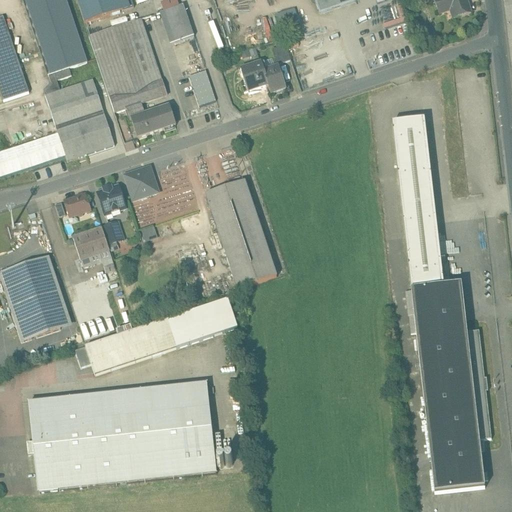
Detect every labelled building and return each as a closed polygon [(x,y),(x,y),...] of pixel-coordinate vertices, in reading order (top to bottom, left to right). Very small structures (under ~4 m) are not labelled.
[(3,18),(0,8),(0,93),(3,103),(29,94),(23,75),(36,71),(39,80),(49,77),(69,70),(87,64),(65,0),(12,0),(34,64),(20,69),(3,18)] [(76,0),(85,25),(123,12),(118,0),(76,0)] [(131,0),(118,0),(123,12),(134,8),(131,0)] [(176,0),(172,0),(161,4),(164,12),(179,7),(176,0)] [(435,0),(434,1),(437,12),(449,8),(453,21),(471,15),(466,0),(435,0)] [(164,12),(164,13),(174,44),(194,38),(184,6),(179,7),(164,12)] [(277,13),(280,28),(299,24),(296,10),(277,13)] [(138,21),(89,38),(110,100),(159,83),(138,21)] [(286,46),(272,50),(273,55),(281,52),(287,50),(286,46)] [(291,61),(287,50),(281,52),(285,63),(291,61)] [(281,52),(273,55),(277,66),(285,63),(281,52)] [(261,64),(241,71),(241,72),(244,81),(247,80),(251,91),(250,91),(251,92),(268,86),(264,73),(261,64)] [(264,73),(268,86),(271,85),(274,93),(273,93),(273,94),(286,90),(278,68),(264,73)] [(93,81),(60,92),(57,82),(72,77),(69,70),(49,77),(51,85),(44,92),(45,97),(58,135),(66,158),(67,163),(115,147),(93,81)] [(206,72),(189,78),(199,108),(216,103),(206,72)] [(159,83),(110,100),(114,113),(126,109),(141,104),(167,96),(163,82),(159,83)] [(141,104),(126,109),(130,121),(131,120),(145,116),(141,104)] [(145,116),(131,120),(135,133),(138,132),(140,137),(137,138),(138,139),(176,127),(169,108),(145,116)] [(462,286),(444,288),(425,121),(392,125),(412,292),(411,292),(435,496),(485,490),(480,442),(467,334),(462,286)] [(66,158),(58,135),(0,153),(0,173),(2,180),(66,158)] [(145,171),(125,177),(133,202),(158,194),(151,174),(145,171)] [(245,183),(206,196),(238,291),(277,278),(245,183)] [(126,210),(118,187),(112,190),(111,188),(103,190),(104,192),(97,194),(105,217),(112,215),(113,217),(120,214),(120,212),(126,210)] [(82,195),(78,197),(76,199),(65,203),(70,218),(77,216),(79,217),(82,216),(83,214),(90,211),(85,196),(85,197),(82,195)] [(66,217),(62,204),(55,207),(59,219),(66,217)] [(123,241),(118,224),(111,226),(117,243),(123,241)] [(111,226),(103,229),(108,246),(117,243),(111,226)] [(142,231),(146,243),(158,239),(155,228),(142,231)] [(101,229),(73,239),(81,263),(109,253),(101,229)] [(109,253),(81,263),(83,270),(102,264),(104,269),(114,266),(109,253)] [(38,263),(0,275),(0,277),(22,343),(61,330),(60,328),(62,328),(58,315),(55,316),(38,264),(38,263)] [(114,266),(104,269),(106,274),(115,271),(114,266)] [(228,301),(168,321),(177,350),(238,330),(228,301)] [(140,324),(116,332),(118,338),(86,349),(91,366),(95,377),(177,350),(168,321),(142,330),(140,324)] [(492,441),(479,332),(467,334),(480,442),(492,441)] [(86,349),(75,352),(81,369),(91,366),(86,349)] [(207,385),(50,402),(60,492),(217,475),(207,385)] [(50,402),(29,404),(39,494),(60,492),(50,402)]
